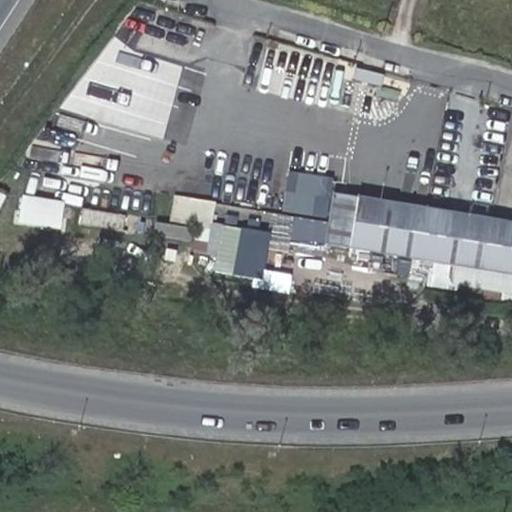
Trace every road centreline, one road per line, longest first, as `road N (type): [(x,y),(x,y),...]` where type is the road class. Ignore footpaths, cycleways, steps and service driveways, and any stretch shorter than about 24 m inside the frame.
road 1 (tertiary): [(0,376),(103,396),(310,416),(511,406)]
road 2 (unclassified): [(221,0),(511,82)]
